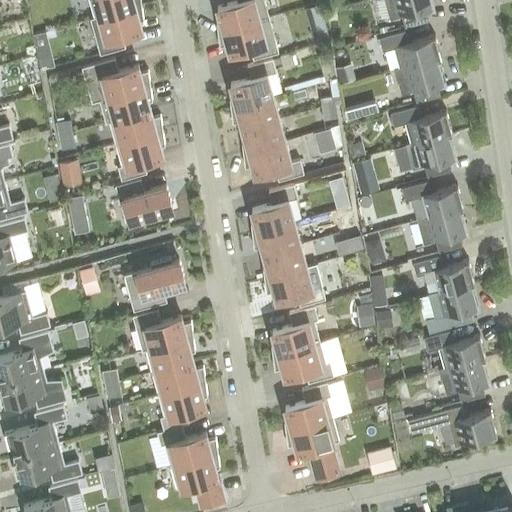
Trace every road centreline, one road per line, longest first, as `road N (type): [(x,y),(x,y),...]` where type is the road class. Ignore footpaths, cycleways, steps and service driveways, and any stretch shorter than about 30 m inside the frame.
road 1 (residential): [(264,511),(176,0)]
road 2 (residential): [(268,511),(511,456)]
road 3 (residential): [(511,188),(483,0)]
